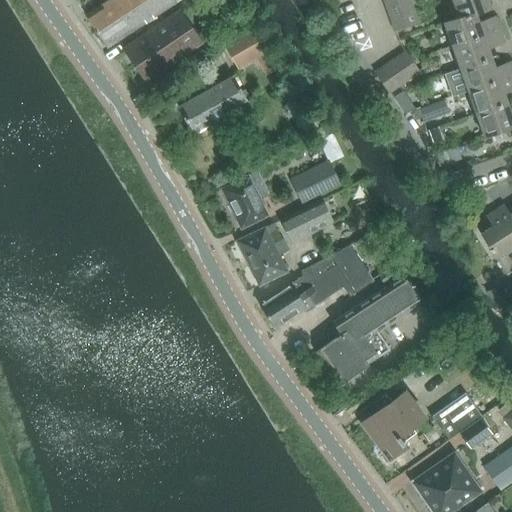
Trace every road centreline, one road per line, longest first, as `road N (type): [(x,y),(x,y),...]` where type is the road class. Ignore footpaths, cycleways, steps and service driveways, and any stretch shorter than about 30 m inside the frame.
road 1 (tertiary): [(382,511),(253,338),(39,0)]
road 2 (residential): [(360,0),(368,78),(434,173),(460,178),(511,160)]
